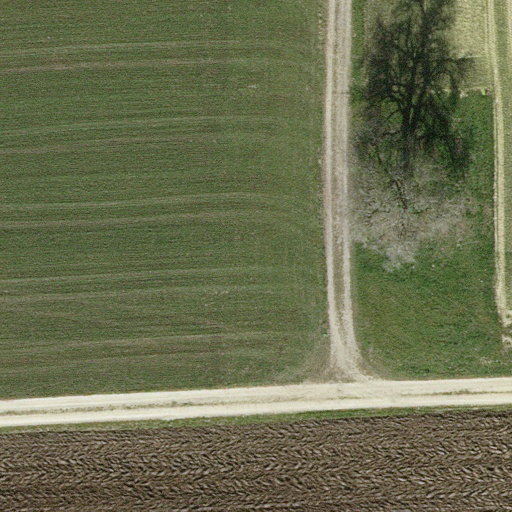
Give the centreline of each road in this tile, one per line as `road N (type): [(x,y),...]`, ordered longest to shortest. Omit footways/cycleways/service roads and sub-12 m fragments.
road 1 (track): [(511,384),(0,409)]
road 2 (track): [(367,388),(402,195),(398,0)]
